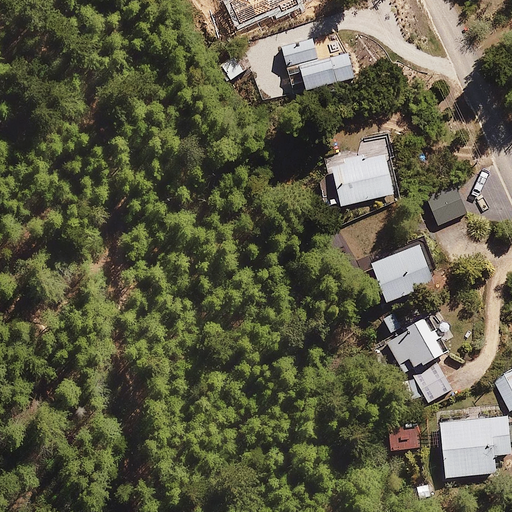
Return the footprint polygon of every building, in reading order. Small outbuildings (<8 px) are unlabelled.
[(317,36),(280,50),(298,101),(359,78),(350,52),(326,61),(317,36)] [(386,139),(325,154),(339,209),(400,194),(386,139)] [(453,183),(426,192),(438,226),(465,217),(453,183)] [(420,244),(371,265),(389,306),(438,285),(420,244)] [(429,319),(388,342),(407,376),(448,353),(429,319)] [(511,369),(494,377),(509,413),(511,411),(511,369)] [(436,372),(401,384),(407,403),(443,391),(436,372)] [(509,419),(440,422),(443,482),(497,479),(496,458),(511,457),(509,419)]
